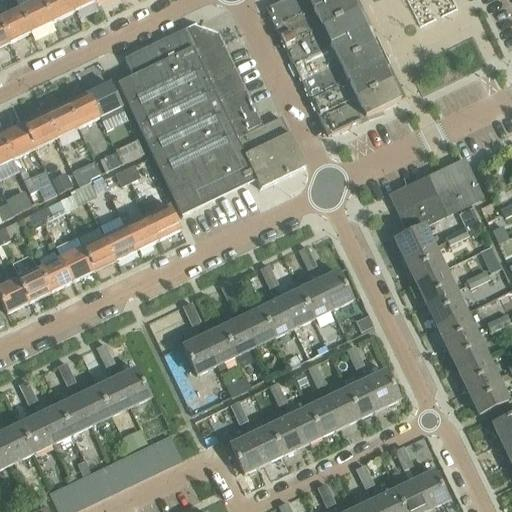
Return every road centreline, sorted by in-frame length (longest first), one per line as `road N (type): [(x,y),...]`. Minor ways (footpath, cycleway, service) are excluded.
road 1 (residential): [(0,350),(327,196)]
road 2 (residential): [(433,421),(327,196)]
road 3 (residential): [(0,96),(202,0)]
road 4 (residential): [(327,196),(234,0)]
road 5 (residential): [(327,196),(511,101)]
road 6 (residential): [(433,421),(253,511)]
road 7 (residential): [(236,511),(213,464),(109,511)]
